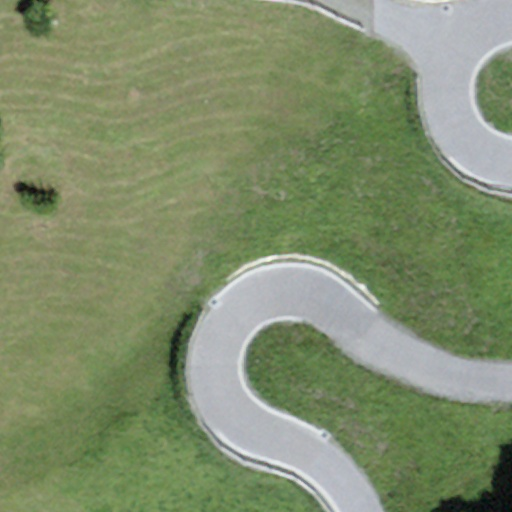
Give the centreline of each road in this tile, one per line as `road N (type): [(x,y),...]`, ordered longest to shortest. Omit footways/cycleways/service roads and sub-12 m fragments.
road 1 (track): [(511,339),(305,262),(266,268),(239,293),(228,333),(240,373),(357,469),(395,511)]
road 2 (track): [(511,8),(484,34),(476,54),(482,102),(511,133)]
